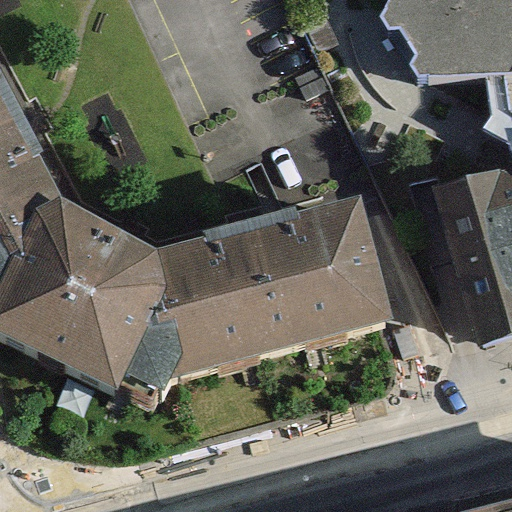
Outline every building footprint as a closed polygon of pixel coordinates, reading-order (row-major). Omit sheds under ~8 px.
[(511,0),(399,0),(381,33),(389,46),(400,48),(414,72),(408,81),(417,94),(511,90),(511,0)] [(0,145),(23,133),(0,88),(0,145)] [(34,243),(66,229),(23,133),(0,145),(0,316),(20,281),(34,243)] [(511,201),(453,219),(496,367),(511,361),(511,201)] [(151,429),(165,321),(149,274),(66,229),(34,243),(20,281),(0,316),(0,367),(119,426),(122,417),(151,429)] [(389,370),(354,237),(165,321),(151,429),(389,370)] [(511,511),(511,491),(433,511),(511,511)]
